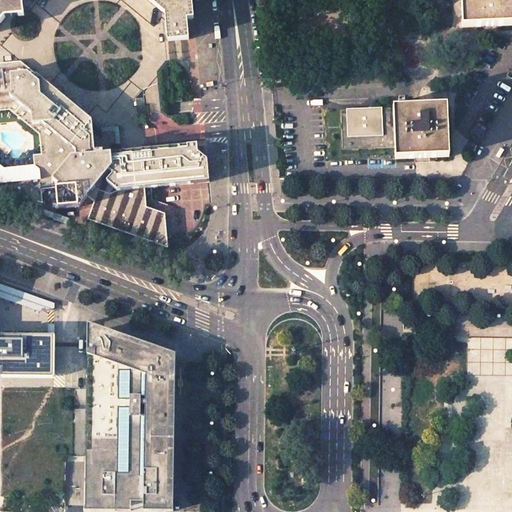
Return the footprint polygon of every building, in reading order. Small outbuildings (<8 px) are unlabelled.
[(0,0),(0,23),(19,0),(0,0)] [(149,0),(165,15),(167,41),(189,39),(187,19),(194,18),(193,8),(192,0),(149,0)] [(511,0),(461,0),(463,27),(511,25),(511,0)] [(0,112),(11,111),(40,137),(42,155),(35,156),(35,165),(6,168),(0,164),(0,188),(42,202),(41,188),(57,188),(60,209),(80,207),(90,196),(95,198),(89,219),(147,241),(167,229),(165,214),(147,207),(146,189),(159,188),(159,183),(201,178),(198,146),(164,149),(120,153),(113,148),(113,145),(116,145),(115,133),(110,133),(103,134),(103,137),(100,138),(94,134),(93,121),(40,77),(22,62),(0,63),(0,112)] [(398,107),(340,110),(342,150),(394,148),(395,159),(423,158),(449,157),(447,105),(405,107),(404,102),(398,102),(398,107)] [(88,334),(88,350),(107,330),(88,323),(88,334)] [(175,354),(107,330),(88,350),(87,389),(85,510),(173,511),(175,354)] [(0,376),(52,377),(52,336),(0,335),(0,376)] [(0,386),(0,418),(23,418),(23,387),(0,386)] [(50,419),(50,387),(26,387),(26,419),(50,419)]
